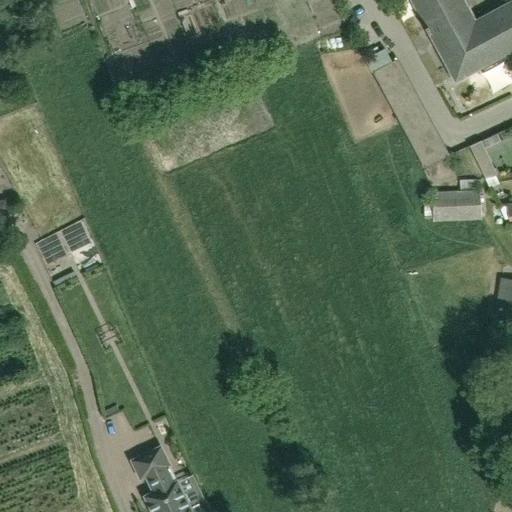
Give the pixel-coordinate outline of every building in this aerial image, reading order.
[(159,11),(154,0),(140,0),(146,16),(159,11)] [(428,36),(430,34),(455,81),(511,50),(511,3),(475,24),(462,0),(411,0),(426,28),(424,29),(428,36)] [(365,60),(372,73),(424,169),(450,157),(397,59),(390,63),(383,51),(365,60)] [(497,175),(480,141),(469,146),(490,188),(498,184),(494,176),(497,175)] [(433,222),(481,220),(480,190),(432,193),(433,222)] [(511,280),(501,279),(495,308),(493,319),(511,322),(511,280)] [(143,499),(148,511),(189,511),(175,483),(172,485),(164,469),(167,467),(159,449),(130,464),(139,481),(144,479),(152,495),(143,499)]
